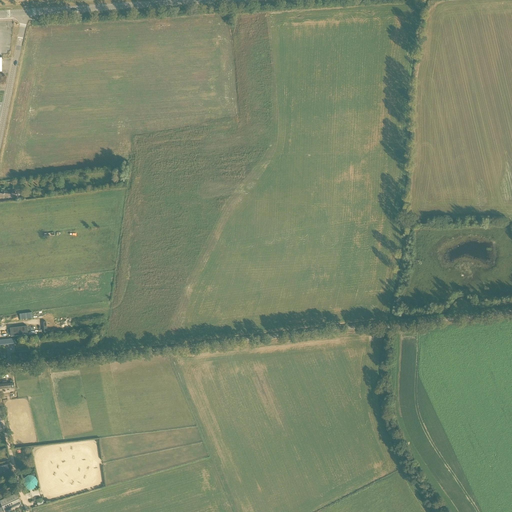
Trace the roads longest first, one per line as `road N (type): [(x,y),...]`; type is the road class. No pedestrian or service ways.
road 1 (unclassified): [(0,366),(511,312)]
road 2 (tertiary): [(23,13),(222,0)]
road 3 (track): [(381,327),(378,416),(429,511)]
road 4 (track): [(236,511),(167,348)]
road 5 (residential): [(0,140),(23,13)]
